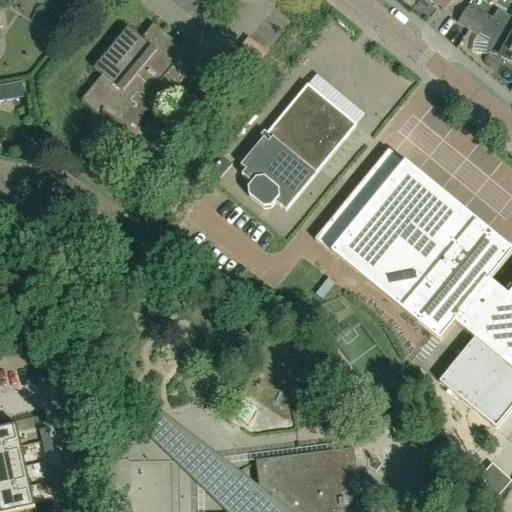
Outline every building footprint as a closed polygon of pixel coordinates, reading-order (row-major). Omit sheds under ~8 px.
[(426,0),(443,13),(453,0),(426,0)] [(490,18),(484,13),(470,4),(458,25),(479,38),(481,35),(489,20),(490,18)] [(511,34),(511,18),(498,10),(493,20),(490,18),(489,20),(511,34)] [(511,34),(489,20),(481,35),(490,41),(488,45),(486,56),(497,62),(499,57),(511,64),(511,34)] [(191,72),(189,70),(203,53),(186,38),(179,46),(154,25),(142,40),(129,30),(96,71),(103,77),(82,102),(96,114),(99,109),(127,132),(160,93),(161,95),(165,90),(171,96),(191,72)] [(0,86),(0,102),(19,99),(16,84),(0,86)] [(286,212),(351,133),(357,126),(308,86),(267,135),(272,139),(268,144),(264,140),(242,167),(246,170),(242,176),(253,184),(248,190),(249,198),(264,210),(272,209),(276,204),(286,212)] [(475,223),(389,152),(315,242),(401,313),(403,311),(433,336),(447,319),(474,341),(439,384),(496,431),(511,411),(511,294),(508,299),(481,277),(503,251),(473,226),(475,223)] [(194,171),(176,156),(169,164),(185,177),(188,179),(190,177),(194,171)] [(207,176),(208,177),(216,184),(233,165),(224,157),(207,176)] [(287,511),(261,491),(163,416),(140,428),(223,511),(287,511)] [(16,427),(0,431),(0,453),(21,448),(16,427)] [(48,430),(40,432),(43,444),(50,442),(48,430)] [(50,442),(43,444),(45,455),(53,454),(50,442)] [(21,448),(0,453),(0,474),(26,468),(21,448)] [(365,511),(369,511),(390,484),(363,464),(356,464),(354,451),(256,464),(261,491),(256,496),(237,478),(218,497),(233,511),(365,511)] [(26,468),(0,474),(0,495),(30,488),(26,468)] [(481,478),(495,502),(508,487),(489,469),(481,478)] [(57,470),(49,472),(51,483),(59,482),(57,470)] [(59,482),(51,483),(54,495),(62,493),(59,482)] [(30,488),(0,495),(0,511),(22,511),(35,509),(30,488)]
